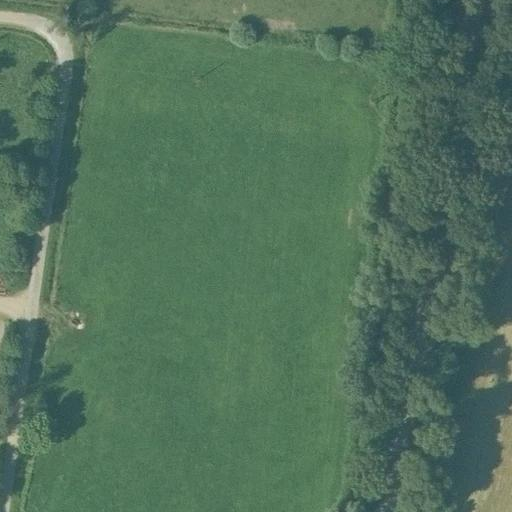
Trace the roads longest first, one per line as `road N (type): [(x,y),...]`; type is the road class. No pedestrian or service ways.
road 1 (unclassified): [(0,11),(54,25),(71,50),(6,511)]
road 2 (unclassified): [(472,0),(383,511)]
